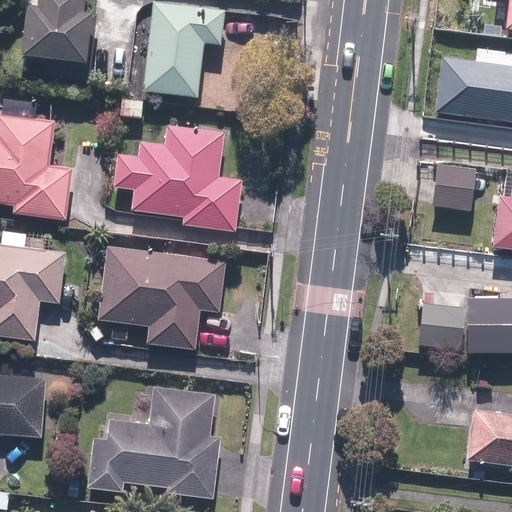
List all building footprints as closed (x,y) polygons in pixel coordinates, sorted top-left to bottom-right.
[(89,13),(90,0),(44,0),(44,8),(33,6),(27,56),(97,65),(103,15),(89,13)] [(148,92),(205,98),(211,43),(226,45),(230,10),(158,2),(148,92)] [(511,66),(443,58),(436,110),(511,119),(511,66)] [(52,167),(58,122),(39,120),(41,102),(7,98),(5,115),(0,114),(0,115),(0,204),(17,206),(16,215),(71,222),(78,170),(52,167)] [(169,143),(144,142),(143,156),(122,153),(119,188),(138,189),(136,209),(188,214),(187,226),(241,230),(245,181),(222,179),(226,130),(171,126),(169,143)] [(478,165),(441,162),(437,205),(473,209),(478,165)] [(511,197),(499,197),(496,245),(511,246),(511,197)] [(31,235),(7,232),(5,245),(29,248),(31,235)] [(5,245),(0,244),(0,336),(40,341),(44,302),(65,304),(71,253),(29,248),(5,245)] [(103,323),(152,328),(151,344),(196,348),(200,312),(221,315),(227,263),(111,250),(103,323)] [(511,296),(470,297),(471,353),(511,352),(511,296)] [(469,308),(426,303),(422,345),(464,350),(469,308)] [(0,436),(44,440),(49,381),(0,377),(0,436)] [(152,423),(111,418),(109,439),(95,438),(91,489),(128,492),(129,480),(172,484),(171,493),(216,497),(222,435),(215,434),(219,394),(155,388),(152,423)] [(511,413),(476,409),(469,458),(511,464),(511,413)]
